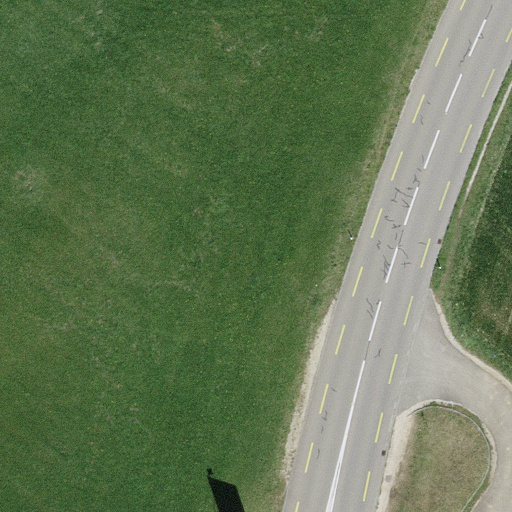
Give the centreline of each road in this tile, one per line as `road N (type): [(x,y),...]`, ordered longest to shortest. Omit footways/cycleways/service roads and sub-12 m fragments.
road 1 (secondary): [(327,511),(408,210),(494,0)]
road 2 (track): [(371,327),(488,392),(511,440)]
